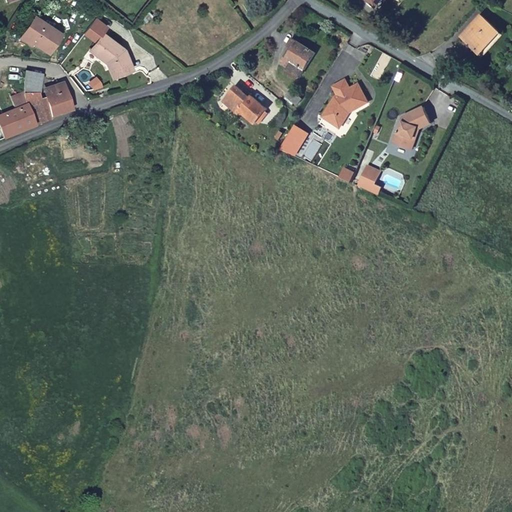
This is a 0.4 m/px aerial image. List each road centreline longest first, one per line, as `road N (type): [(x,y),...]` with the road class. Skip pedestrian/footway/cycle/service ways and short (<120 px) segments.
road 1 (residential): [(295,0),(209,67),(81,111)]
road 2 (residential): [(307,0),(511,120)]
